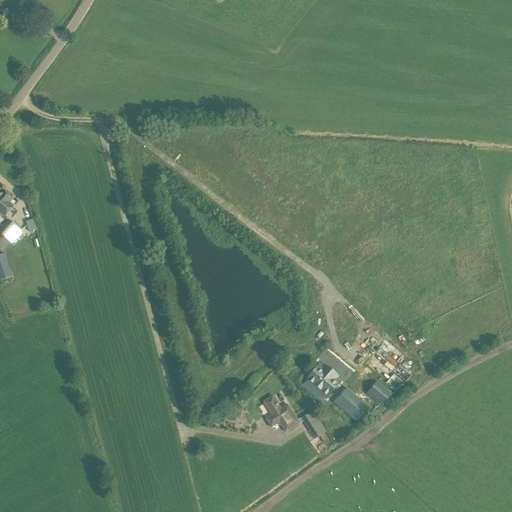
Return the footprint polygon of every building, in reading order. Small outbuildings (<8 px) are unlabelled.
[(0,213),(4,217),(13,207),(8,203),(12,199),(2,191),(0,193),(0,213)] [(9,221),(5,224),(0,230),(0,233),(12,245),(22,233),(13,224),(9,221)] [(0,279),(12,276),(4,254),(0,256),(0,279)] [(319,364),(305,381),(326,399),(341,382),(337,379),(339,376),(325,364),(323,367),(319,364)] [(368,394),(382,405),(391,395),(376,383),(368,394)] [(346,390),(335,403),(358,422),(369,409),(346,390)] [(281,424),(286,433),(300,424),(288,405),(281,410),(273,397),(264,403),(273,416),(267,420),(272,428),(278,424),(281,424)] [(315,439),(326,432),(313,411),(301,418),(315,439)]
